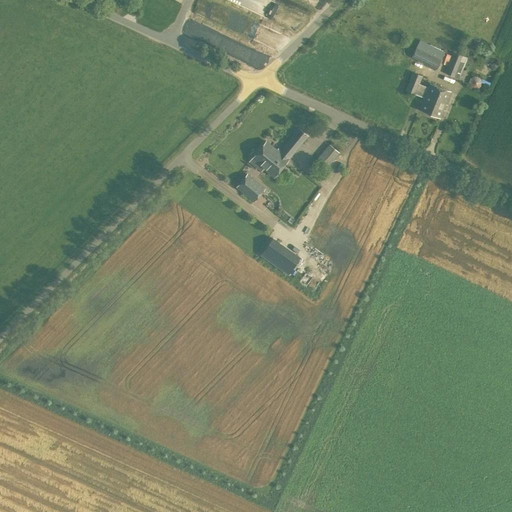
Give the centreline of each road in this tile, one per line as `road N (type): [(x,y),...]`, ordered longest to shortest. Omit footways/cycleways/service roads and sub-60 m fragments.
road 1 (unclassified): [(0,337),(258,80)]
road 2 (unclassified): [(511,194),(258,80)]
road 3 (unclassified): [(258,80),(76,0)]
